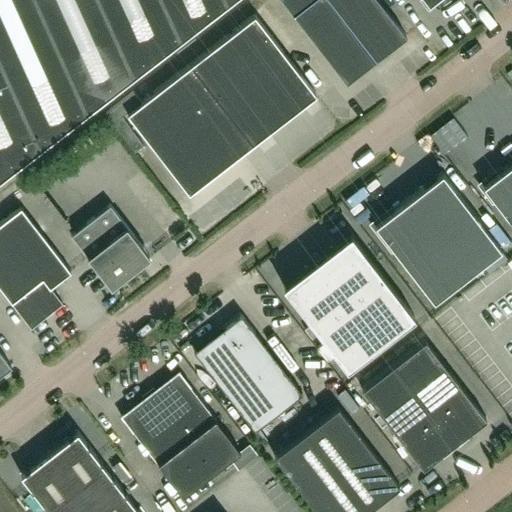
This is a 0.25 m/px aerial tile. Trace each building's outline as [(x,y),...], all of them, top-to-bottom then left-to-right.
[(85,111),(35,0),(0,0),(0,61),(39,147),(39,148),(86,111),(85,111)] [(132,74),(98,0),(35,0),(85,111),(86,111),(133,75),(132,74)] [(179,38),(161,0),(98,0),(132,74),(133,75),(179,39),(179,38)] [(226,2),(225,0),(161,0),(179,38),(179,39),(226,3),(226,2)] [(305,0),(283,0),(291,11),(305,0)] [(376,57),(331,0),(305,0),(291,11),(345,81),(376,57)] [(406,34),(379,0),(331,0),(376,57),(406,34)] [(315,92),(254,13),(190,62),(252,142),(315,93),(315,92)] [(39,147),(0,61),(0,177),(39,148),(39,147)] [(252,142),(190,62),(141,100),(127,111),(188,191),(252,142)] [(134,90),(104,113),(112,123),(121,115),(127,111),(141,100),(134,90)] [(121,115),(112,123),(134,151),(143,144),(121,115)] [(511,160),(504,167),(482,184),(495,201),(511,223),(511,160)] [(501,248),(442,171),(394,208),(374,223),(394,250),(433,301),(501,248)] [(143,246),(109,203),(70,234),(110,285),(119,278),(121,277),(130,269),(149,255),(143,246)] [(70,270),(20,206),(0,221),(0,286),(11,301),(31,327),(62,302),(50,286),(70,270)] [(414,316),(351,233),(350,234),(352,237),(286,287),(284,285),(283,286),(346,368),(414,316)] [(302,392),(240,313),(193,350),(254,429),(302,392)] [(361,387),(422,466),(485,417),(424,338),(361,387)] [(0,373),(11,366),(0,351),(0,373)] [(182,495),(241,450),(178,369),(154,387),(152,385),(141,393),(143,396),(120,414),(182,495)] [(337,405),(336,406),(274,454),(318,511),(362,511),(398,484),(337,405)] [(20,473),(49,511),(140,511),(77,430),(46,453),(20,473)]
